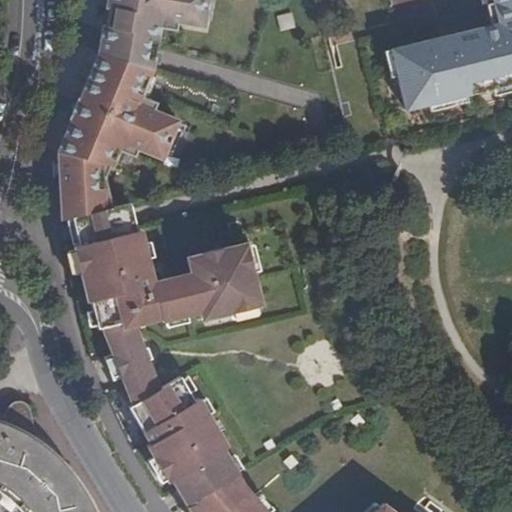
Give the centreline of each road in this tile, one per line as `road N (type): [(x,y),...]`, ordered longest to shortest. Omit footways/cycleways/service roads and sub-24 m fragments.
road 1 (residential): [(0,288),(39,329),(56,393),(125,511)]
road 2 (tertiary): [(22,0),(0,143)]
